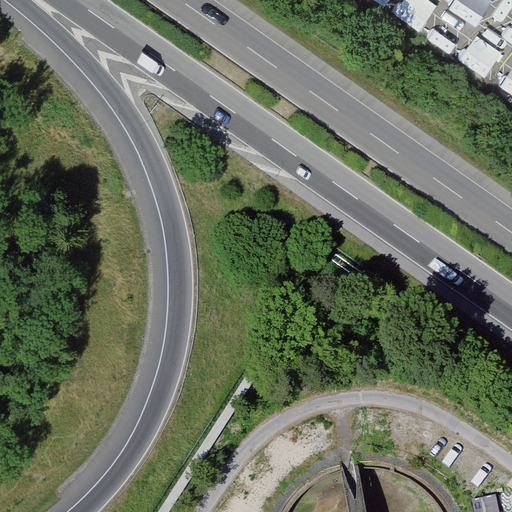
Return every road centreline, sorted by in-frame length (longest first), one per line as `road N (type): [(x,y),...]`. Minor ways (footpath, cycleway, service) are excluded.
road 1 (motorway): [(20,0),(135,131),(171,232),(176,295),(164,375),(124,459),(77,511)]
road 2 (motorway): [(67,0),(511,308)]
road 3 (motorway): [(511,231),(182,0)]
